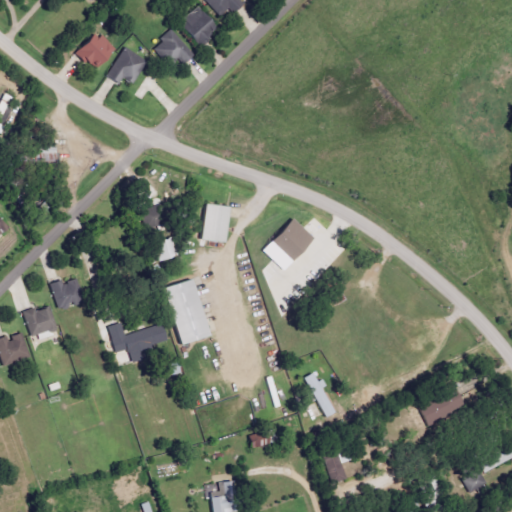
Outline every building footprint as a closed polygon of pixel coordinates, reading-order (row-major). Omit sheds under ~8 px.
[(203,0),(221,20),(241,3),(238,0),(203,0)] [(217,29),(197,8),(178,26),(198,47),(217,29)] [(165,28),(187,54),(176,63),(172,58),(163,66),(148,49),(157,41),(154,37),(165,28)] [(88,32),(93,37),(95,34),(109,47),(89,68),(80,60),(79,61),(69,52),(88,32)] [(120,47),(142,61),(127,84),(117,77),(113,83),(101,75),(120,47)] [(0,118),(10,99),(4,95),(0,102),(0,118)] [(55,160),(54,146),(36,147),(37,161),(55,160)] [(197,240),(222,244),(227,208),(202,204),(197,240)] [(145,230),(162,224),(156,206),(139,213),(145,230)] [(282,271),(311,238),(289,218),(260,251),(282,271)] [(153,243),(158,262),(174,257),(168,238),(153,243)] [(60,281),(49,283),(55,311),(67,308),(65,302),(79,299),(74,280),(61,283),(60,281)] [(205,339),(191,280),(161,287),(175,346),(205,339)] [(18,311),(28,308),(29,312),(36,310),(36,308),(40,307),(39,306),(43,305),(51,329),(46,331),(45,328),(25,334),(18,311)] [(160,325),(123,336),(119,323),(106,327),(114,354),(125,351),(126,354),(165,342),(160,325)] [(27,358),(20,334),(7,338),(7,336),(0,338),(0,365),(0,367),(27,358)] [(296,377),(306,371),(331,413),(321,418),(296,377)] [(277,419),(283,418),(274,388),(268,390),(277,419)] [(417,406),(424,423),(462,409),(456,391),(417,406)] [(266,444),(262,433),(246,438),(249,449),(266,444)] [(511,446),(479,465),(484,474),(511,457),(511,446)] [(332,485),(347,479),(337,452),(322,458),(332,485)] [(462,478),(468,494),(486,487),(480,471),(462,478)] [(209,511),(226,511),(225,497),(208,498),(209,511)] [(142,511),(151,511),(149,502),(140,504),(142,511)]
